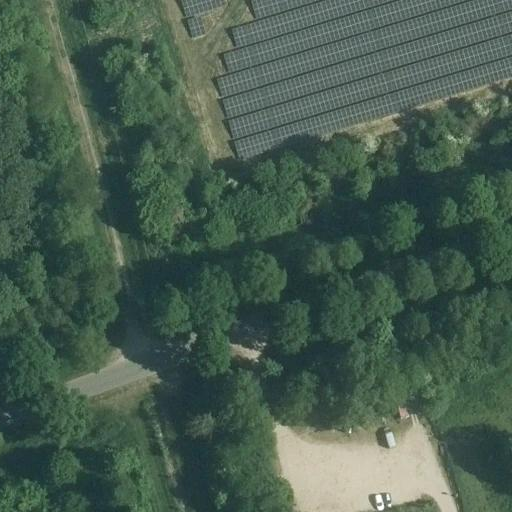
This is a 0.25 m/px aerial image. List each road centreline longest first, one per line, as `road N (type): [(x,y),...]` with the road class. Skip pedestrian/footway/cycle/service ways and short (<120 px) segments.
road 1 (tertiary): [(0,418),(511,232)]
road 2 (track): [(43,0),(143,366)]
road 3 (track): [(165,358),(210,511)]
